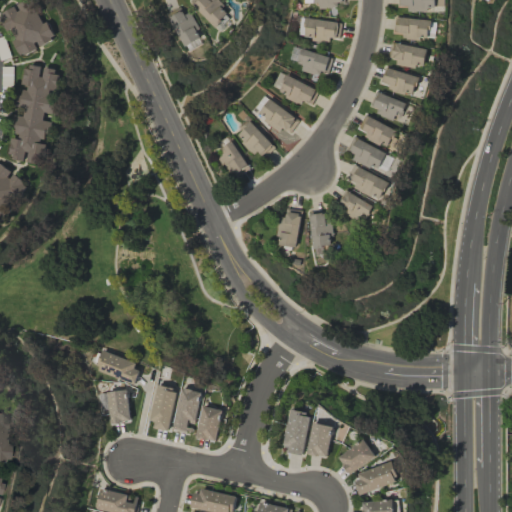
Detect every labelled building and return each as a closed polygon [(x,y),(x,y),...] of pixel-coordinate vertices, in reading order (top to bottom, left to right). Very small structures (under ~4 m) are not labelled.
[(19,57),(40,49),(38,46),(54,39),(37,0),(28,0),(16,5),(17,6),(1,13),(19,57)] [(190,0),(214,27),(229,14),(216,0),(190,0)] [(435,0),(397,0),(398,5),(407,5),(407,10),(435,10),(435,0)] [(185,14),(180,7),(166,16),(186,47),(201,37),(197,31),(201,29),(190,11),(185,14)] [(339,37),(340,21),(304,19),(303,40),(329,41),(329,37),(339,37)] [(389,58),(396,59),(395,64),(425,67),(427,47),(390,43),(389,58)] [(332,56),(300,50),(296,69),(328,75),(332,56)] [(56,69),(45,67),(40,66),(38,65),(25,68),(22,85),(19,93),(16,106),(26,107),(24,116),(15,114),(14,119),(18,137),(12,139),(10,147),(13,159),(25,161),(30,163),(45,160),(48,144),(51,136),(54,122),(44,120),(46,112),(55,114),(56,109),(52,91),(61,89),(56,69)] [(381,82),(389,84),(388,89),(413,96),(419,76),(385,67),(381,82)] [(316,87),(284,76),(277,95),(301,103),(302,100),(310,103),(316,87)] [(394,118),(395,115),(402,117),(407,101),(375,92),(369,110),(394,118)] [(289,132),(298,120),(269,98),(256,114),(279,131),(282,127),(289,132)] [(357,132),(389,147),(397,130),(365,115),(357,132)] [(274,147),(250,121),(235,135),(252,154),(256,151),(262,158),(274,147)] [(378,171),(387,152),(353,136),(346,149),(355,153),(352,158),(378,171)] [(231,178),(248,168),(232,140),(218,148),(223,156),(219,158),(231,178)] [(13,173),(13,172),(0,163),(0,221),(2,223),(12,208),(12,207),(28,183),(13,173)] [(356,183),(354,187),(380,201),(389,182),(354,164),(347,178),(356,183)] [(336,208),(365,222),(373,204),(344,190),(336,208)] [(276,244),(296,247),(302,210),(287,208),(285,217),(281,216),(276,244)] [(332,245),(328,212),(309,215),(313,247),(332,245)] [(101,350),(95,368),(134,383),(141,365),(101,350)] [(156,385),(150,428),(170,430),(175,388),(156,385)] [(200,390),(179,387),(173,429),(194,432),(200,390)] [(97,392),(98,408),(107,407),(108,423),(130,421),(127,390),(97,392)] [(195,436),(215,441),(223,410),(203,405),(195,436)] [(289,410),(284,450),(304,453),(310,412),(289,410)] [(0,461),(5,462),(8,414),(0,414),(0,461)] [(306,452),(327,457),(334,426),(314,421),(306,452)] [(349,474),(376,457),(366,439),(338,455),(349,474)] [(361,494),(399,481),(393,461),(354,474),(361,494)] [(232,511),(237,496),(197,486),(192,507),(212,511),(232,511)] [(99,487),(94,507),(111,511),(134,511),(138,498),(99,487)] [(362,501),(362,511),(399,511),(399,499),(362,501)] [(257,511),(297,511),(298,508),(259,503),(257,511)]
